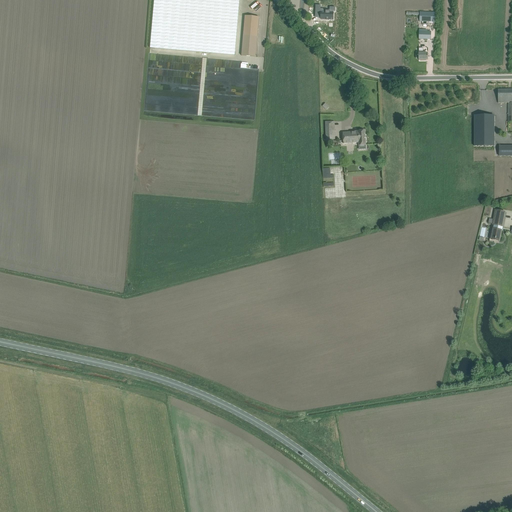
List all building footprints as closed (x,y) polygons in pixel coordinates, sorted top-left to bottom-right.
[(154,0),(150,48),(235,56),(239,0),(154,0)] [(314,6),(314,14),(320,14),(320,20),(332,21),(332,12),(322,12),(322,9),(317,9),(317,6),(314,6)] [(433,22),(433,13),(421,12),(420,22),(433,22)] [(245,16),(243,36),(241,56),(256,57),(259,17),(245,16)] [(419,31),(419,37),(425,37),(425,39),(431,40),(431,37),(431,32),(425,32),(419,31)] [(424,53),(424,48),(419,48),(419,54),(416,54),(416,58),(419,58),(419,60),(428,60),(428,53),(424,53)] [(511,89),(498,90),(498,95),(498,103),(501,103),(508,102),(509,106),(509,122),(511,121),(511,89)] [(485,147),(494,147),(494,115),(474,115),(474,146),(474,147),(485,147)] [(326,140),(335,140),(334,122),(325,122),(326,140)] [(351,132),(343,133),(344,144),(359,143),(359,146),(359,150),(366,150),(366,146),(365,131),(351,131),(351,132)] [(511,146),(499,146),(499,156),(511,156),(511,146)] [(335,183),(344,182),(343,167),(338,167),(338,171),(338,177),(336,177),(335,169),(334,169),(335,183)] [(492,225),(494,225),(502,227),(505,212),(495,210),(493,220),(493,224),(492,225)] [(494,225),(493,228),(493,229),(491,237),(491,240),(493,240),(499,241),(501,231),(503,231),(503,230),(502,230),(503,227),(502,227),(494,225)]
